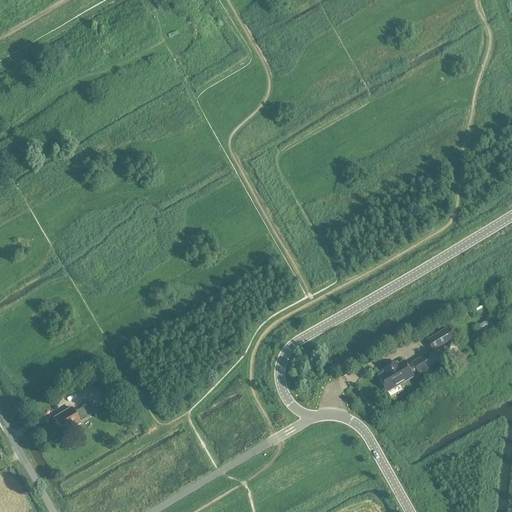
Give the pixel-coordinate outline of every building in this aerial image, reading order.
[(494,317),(474,326),(478,335),(498,327),(494,317)] [(382,373),(376,377),(385,393),(413,377),(411,373),(415,371),(416,375),(447,358),(440,346),(454,339),(448,328),(426,340),(432,351),(410,363),(411,365),(407,367),(404,361),(397,365),(395,362),(381,370),(382,373)] [(90,376),(71,387),(75,394),(91,385),(94,383),(98,381),(94,374),(90,376)] [(89,403),(76,409),(81,420),(94,414),(89,403)] [(114,404),(108,408),(112,415),(119,411),(114,404)] [(81,424),(71,408),(54,419),(63,434),(81,424)]
